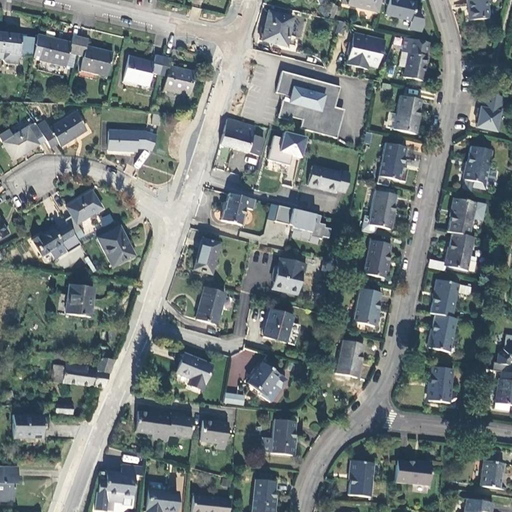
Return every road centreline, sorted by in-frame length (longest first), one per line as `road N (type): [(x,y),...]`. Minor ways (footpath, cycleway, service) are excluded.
road 1 (residential): [(364,415),(393,366),(453,100),(436,0)]
road 2 (tertiary): [(64,511),(181,210)]
road 3 (tertiary): [(181,210),(236,40)]
road 4 (residential): [(77,0),(236,40)]
road 5 (residential): [(30,180),(74,165),(181,210)]
road 6 (residential): [(364,415),(511,439)]
